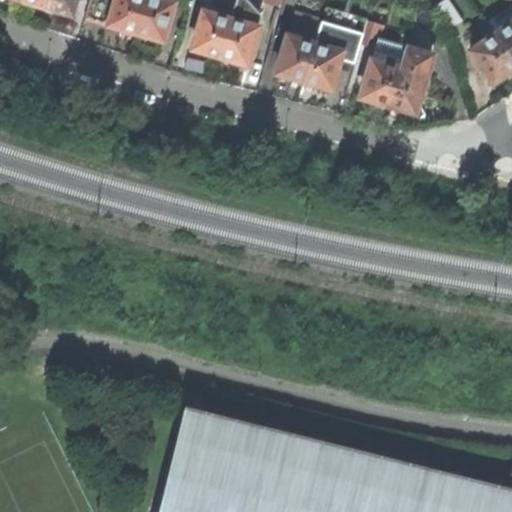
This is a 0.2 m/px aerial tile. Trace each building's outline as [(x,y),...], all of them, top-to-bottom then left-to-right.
[(26,0),(39,4),(70,13),(74,0),(26,0)] [(119,27),(134,31),(143,0),(88,0),(85,14),(109,22),(108,23),(119,27)] [(161,39),(172,3),(162,0),(143,0),(134,31),(146,35),(161,39)] [(207,52),(219,55),(234,0),(207,0),(204,12),(203,11),(192,48),(207,52)] [(232,59),(245,63),(255,27),(254,26),(257,17),(244,0),(234,0),(219,55),(232,59)] [(264,0),(261,11),(277,16),(281,0),(264,0)] [(450,29),(462,21),(449,4),(438,12),(450,29)] [(511,5),(488,22),(495,33),(511,56),(511,5)] [(290,75),(304,79),(314,43),(322,19),(294,11),(276,71),(290,75)] [(344,37),(360,42),(366,20),(351,16),(344,37)] [(373,99),(388,104),(404,46),(378,39),(382,24),(366,20),(360,42),(376,46),(374,51),(373,52),(360,95),(373,99)] [(504,73),(511,66),(511,56),(495,33),(470,50),(492,81),(504,73)] [(316,83),(329,87),(340,50),(314,43),(304,79),(316,83)] [(398,107),(413,111),(429,54),(404,46),(388,104),(398,107)] [(490,511),(495,490),(203,417),(189,469),(184,478),(176,486),(165,492),(159,511),(490,511)]
